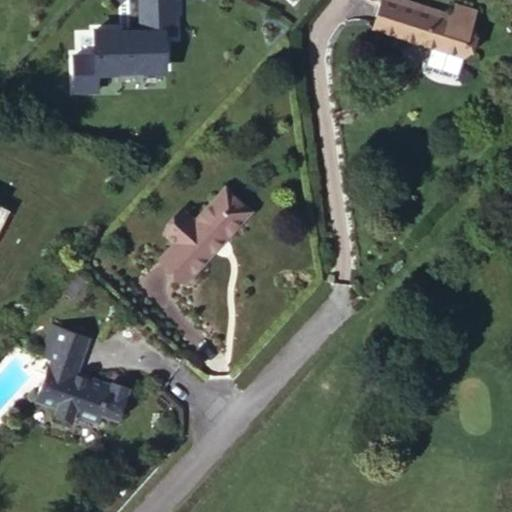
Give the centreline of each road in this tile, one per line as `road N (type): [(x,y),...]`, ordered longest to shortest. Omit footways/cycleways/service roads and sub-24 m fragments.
road 1 (residential): [(148,511),(329,305)]
road 2 (unknown): [(214,436),(158,358),(130,346)]
